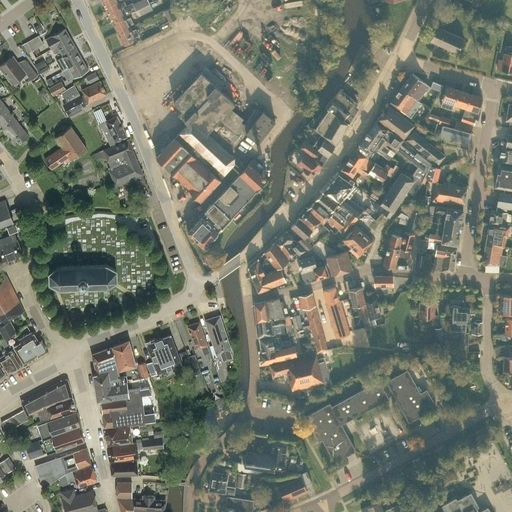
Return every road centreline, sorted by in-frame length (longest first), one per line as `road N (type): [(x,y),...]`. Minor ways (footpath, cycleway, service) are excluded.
road 1 (unclassified): [(199,287),(75,0)]
road 2 (unclassified): [(199,287),(295,205),(401,57)]
road 3 (residential): [(64,359),(30,297),(31,207),(0,157)]
road 4 (residential): [(248,297),(363,274),(463,278)]
road 5 (residential): [(323,501),(503,401)]
road 6 (residential): [(463,278),(494,86)]
road 7 (unclassified): [(190,511),(196,474),(254,399),(254,343)]
road 8 (unclassified): [(74,347),(199,287)]
road 9 (residential): [(503,401),(486,368),(487,280)]
